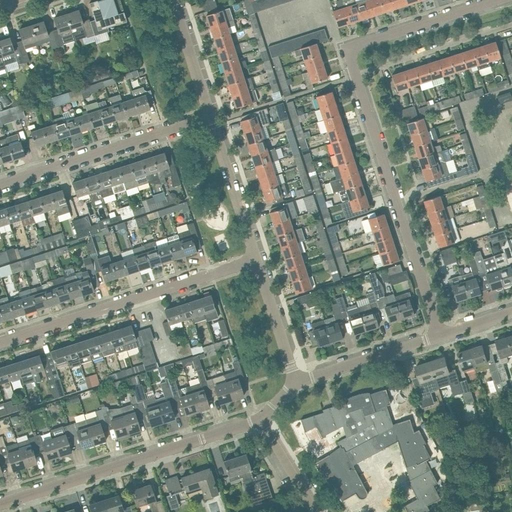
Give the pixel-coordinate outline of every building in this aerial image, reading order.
[(126,20),(119,0),(98,0),(89,3),(94,20),(90,22),(94,36),(109,31),(107,26),(126,20)] [(214,0),(201,0),(205,12),(217,8),(214,0)] [(254,13),(250,1),(249,0),(243,0),(242,0),(248,15),(254,13)] [(260,11),(256,0),(254,0),(250,1),(254,13),(260,11)] [(256,0),(260,11),(265,9),(262,0),(256,0)] [(262,0),(265,9),(271,7),(268,0),(262,0)] [(340,0),(336,1),(339,9),(332,12),(337,27),(349,23),(341,0),(340,0)] [(341,0),(349,23),(361,20),(354,0),(341,0)] [(372,16),(366,0),(354,0),(361,20),(372,16)] [(384,12),(379,0),(366,0),(372,16),(384,12)] [(379,0),(384,12),(395,9),(392,0),(379,0)] [(407,5),(404,0),(392,0),(395,9),(407,5)] [(228,8),(222,10),(206,16),(210,27),(232,20),(228,8)] [(78,11),(66,15),(67,18),(72,34),(74,40),(82,38),(86,36),(87,38),(93,36),(94,36),(90,22),(89,19),(82,21),(78,11)] [(251,24),(257,22),(254,13),(248,15),(251,24)] [(66,15),(54,18),(58,32),(53,34),(57,47),(63,45),(62,44),(74,40),(72,34),(67,18),(66,15)] [(233,20),(232,20),(210,27),(213,39),(229,34),(236,32),(234,25),(235,25),(233,20)] [(47,36),(43,22),(31,26),(37,45),(49,41),(52,49),(57,47),(53,34),(47,36)] [(19,30),(20,33),(23,44),(18,45),(24,66),(27,65),(26,63),(29,62),(25,49),(37,45),(31,26),(19,30)] [(255,38),(261,36),(258,27),(252,29),(255,38)] [(328,40),(324,29),(318,30),(322,42),(328,40)] [(316,44),(322,42),(318,30),(313,32),(316,44)] [(311,45),(316,44),(313,32),(307,34),(311,45)] [(233,45),(229,34),(213,39),(217,50),(233,45)] [(305,47),(311,45),(307,34),(302,36),(305,47)] [(265,48),(264,45),(261,36),(255,38),(258,50),(265,48)] [(300,49),(305,47),(302,36),(296,38),(300,49)] [(14,52),(9,38),(0,41),(0,50),(5,65),(16,61),(18,65),(19,65),(20,66),(21,66),(23,70),(25,69),(24,66),(18,45),(19,50),(14,52)] [(294,51),(300,49),(296,38),(290,39),(294,51)] [(501,50),(507,48),(504,38),(498,40),(501,50)] [(289,53),(294,51),(290,39),(285,41),(289,53)] [(283,54),(289,53),(285,41),(279,43),(283,54)] [(500,58),(495,42),(483,46),(488,61),(500,58)] [(283,54),(279,43),(274,45),(278,56),(283,54)] [(300,49),(294,51),(296,56),(302,54),(304,60),(320,55),(316,44),(311,45),(305,47),(300,49)] [(237,57),(233,45),(217,50),(221,62),(237,57)] [(272,58),(278,56),(274,45),(268,47),(272,58)] [(488,61),(483,46),(472,49),(477,65),(488,61)] [(262,61),(269,59),(265,48),(258,50),(262,61)] [(477,65),(472,49),(460,53),(465,69),(477,65)] [(465,69),(460,53),(449,57),(454,72),(465,69)] [(505,64),(511,62),(509,53),(502,55),(505,64)] [(323,67),(320,55),(304,60),(308,71),(323,67)] [(278,56),(272,58),(275,67),(281,65),(278,56)] [(239,62),(237,57),(221,62),(225,73),(240,68),(246,66),(244,61),(239,62)] [(454,72),(449,57),(437,61),(443,76),(454,72)] [(266,73),(272,71),(269,59),(262,61),(266,73)] [(443,76),(437,61),(426,64),(431,80),(443,76)] [(431,80),(426,64),(414,68),(419,84),(431,80)] [(481,75),(492,73),(490,66),(479,69),(481,75)] [(323,67),(308,71),(302,73),(303,79),(304,78),(308,89),(313,87),(311,83),(327,78),(323,67)] [(244,80),(240,68),(225,73),(228,85),(244,80)] [(279,81),(285,79),(281,68),(275,70),(279,81)] [(419,84),(414,68),(403,72),(408,87),(419,84)] [(137,70),(128,73),(124,74),(125,79),(139,75),(137,70)] [(107,77),(105,71),(88,76),(91,83),(107,77)] [(270,84),(276,82),(272,71),(266,73),(270,84)] [(403,72),(391,76),(396,91),(408,87),(403,72)] [(251,77),(244,80),(228,85),(232,96),(254,89),(251,77)] [(279,81),(280,83),(283,93),(289,91),(285,79),(279,81)] [(498,90),(509,86),(508,80),(496,84),(498,90)] [(276,82),(270,84),(272,93),(279,91),(276,82)] [(498,90),(496,84),(487,87),(489,93),(498,90)] [(475,97),(484,95),(482,88),(473,91),(475,97)] [(232,96),(236,108),(258,101),(254,89),(232,96)] [(475,97),(473,91),(464,94),(466,100),(475,97)] [(335,104),(331,92),(316,97),(319,109),(335,104)] [(509,92),(497,96),(499,104),(511,100),(509,92)] [(119,94),(108,98),(111,106),(115,120),(127,117),(122,102),(119,94)] [(150,109),(145,95),(133,99),(138,113),(150,109)] [(452,105),(461,102),(459,96),(450,99),(452,105)] [(138,113),(133,99),(122,102),(127,117),(138,113)] [(450,99),(446,100),(440,102),(442,108),(452,105),(450,99)] [(291,118),(297,116),(292,101),(286,103),(291,118)] [(23,110),(29,107),(27,103),(15,106),(19,119),(25,117),(23,110)] [(283,103),(275,105),(278,113),(285,110),(283,103)] [(429,112),(438,109),(436,103),(427,106),(429,112)] [(339,115),(335,104),(319,109),(323,120),(339,115)] [(417,116),(414,105),(396,110),(400,121),(417,116)] [(3,110),(5,115),(11,113),(14,120),(19,119),(15,106),(3,110)] [(115,120),(111,106),(99,110),(104,124),(115,120)] [(429,112),(427,106),(417,109),(419,116),(429,112)] [(266,108),(254,112),(255,116),(240,121),(244,133),(260,128),(269,125),(266,114),(268,113),(266,108)] [(68,111),(71,119),(65,121),(70,135),(81,131),(76,117),(74,109),(68,111)] [(104,124),(99,110),(88,113),(92,128),(104,124)] [(455,121),(461,119),(458,110),(452,112),(455,121)] [(92,128),(88,113),(76,117),(81,131),(92,128)] [(303,114),(297,116),(291,118),(294,129),(301,127),(299,122),(305,120),(303,114)] [(343,126),(339,115),(323,120),(327,132),(343,126)] [(64,116),(52,120),(54,125),(58,139),(70,135),(65,121),(64,116)] [(426,130),(425,128),(422,118),(407,123),(411,135),(426,130)] [(285,132),(292,130),(288,119),(282,121),(285,132)] [(461,119),(455,121),(458,130),(464,128),(461,119)] [(58,139),(54,125),(42,128),(47,143),(58,139)] [(346,138),(343,126),(327,132),(331,143),(346,138)] [(309,131),(303,133),(301,127),(294,129),(298,141),(305,139),(304,138),(311,137),(309,131)] [(47,143),(42,128),(30,132),(35,146),(47,143)] [(263,139),(260,128),(244,133),(248,145),(263,139)] [(284,139),(282,142),(283,145),(289,144),(295,142),(292,130),(285,132),(287,138),(284,139)] [(430,142),(426,130),(411,135),(414,147),(430,142)] [(6,137),(6,138),(13,160),(25,156),(18,133),(6,137)] [(462,144),(468,142),(465,133),(459,135),(462,144)] [(6,138),(0,139),(0,157),(2,163),(13,160),(6,138)] [(350,149),(346,138),(331,143),(334,154),(350,149)] [(267,151),(263,139),(248,145),(251,156),(267,151)] [(305,139),(298,141),(302,152),(308,150),(305,139)] [(299,153),(295,142),(289,144),(290,150),(292,155),(299,153)] [(432,147),(430,142),(414,147),(418,158),(441,151),(440,145),(432,147)] [(468,142),(462,144),(465,153),(471,151),(468,142)] [(251,156),(255,167),(271,162),(278,160),(275,148),(267,151),(251,156)] [(354,161),(350,149),(334,154),(338,166),(349,162),(354,161)] [(164,153),(152,157),(154,160),(160,181),(161,184),(166,183),(164,178),(165,177),(171,176),(172,187),(180,184),(170,151),(164,153)] [(445,162),(441,151),(418,158),(422,170),(445,162)] [(294,160),(288,162),(290,168),(296,166),(296,167),(302,165),(299,153),(292,155),(294,160)] [(305,164),(312,162),(309,153),(303,155),(305,164)] [(476,165),(473,156),(467,158),(470,167),(476,165)] [(152,157),(141,160),(142,164),(146,175),(148,183),(153,181),(154,183),(160,181),(154,160),(152,157)] [(141,160),(130,164),(131,168),(134,178),(137,186),(148,183),(146,175),(142,164),(141,160)] [(349,162),(338,166),(332,168),(336,179),(357,172),(354,161),(349,162)] [(274,174),(271,162),(255,167),(259,179),(274,174)] [(309,175),(315,173),(312,162),(305,164),(309,175)] [(422,170),(428,188),(454,180),(452,173),(448,174),(445,162),(422,170)] [(130,164),(118,168),(119,171),(125,190),(127,196),(139,192),(137,186),(134,178),(131,168),(130,164)] [(295,174),(298,173),(299,176),(305,174),(302,165),(296,167),(293,168),(295,174)] [(118,168),(107,171),(108,175),(114,194),(125,190),(119,171),(118,168)] [(462,170),(457,172),(459,178),(464,177),(465,176),(463,170),(462,170)] [(107,171),(95,175),(96,179),(103,197),(105,204),(116,200),(114,194),(108,175),(107,171)] [(336,179),(329,182),(333,193),(339,191),(356,185),(361,184),(357,172),(336,179)] [(313,187),(319,185),(315,173),(309,175),(313,187)] [(278,185),(274,174),(259,179),(262,190),(278,185)] [(95,175),(84,179),(85,182),(89,193),(91,201),(93,207),(105,204),(103,197),(96,179),(95,175)] [(84,179),(72,183),(73,186),(77,197),(89,193),(85,182),(84,179)] [(304,190),(310,188),(307,179),(301,181),(304,190)] [(262,190),(266,202),(288,195),(284,183),(278,185),(262,190)] [(361,184),(356,185),(339,191),(342,203),(349,200),(365,195),(361,184)] [(317,198),(323,196),(319,185),(313,187),(317,198)] [(479,196),(485,194),(482,185),(476,187),(479,196)] [(62,190),(50,194),(51,198),(55,208),(57,215),(69,212),(65,200),(62,190)] [(50,194),(39,198),(40,201),(43,212),(55,208),(51,198),(50,194)] [(485,194),(479,196),(482,205),(488,203),(485,194)] [(365,195),(349,200),(353,212),(369,207),(365,195)] [(308,203),(309,208),(307,209),(309,213),(311,212),(317,210),(312,196),(299,201),(301,205),(308,203)] [(321,210),(327,208),(323,196),(317,198),(321,210)] [(427,213),(443,207),(439,196),(423,201),(427,213)] [(39,198),(27,201),(29,205),(32,216),(34,223),(35,223),(46,220),(43,212),(40,201),(39,198)] [(78,219),(86,216),(81,200),(73,203),(78,219)] [(27,201),(16,205),(17,209),(21,219),(23,226),(34,223),(32,216),(29,205),(27,201)] [(186,202),(175,205),(177,211),(182,209),(183,213),(189,211),(186,202)] [(145,212),(157,208),(155,203),(144,207),(145,212)] [(16,205),(5,209),(6,212),(9,223),(21,219),(17,209),(16,205)] [(175,205),(167,208),(168,213),(177,211),(175,205)] [(134,216),(145,212),(144,207),(132,211),(134,216)] [(445,213),(443,207),(427,213),(431,224),(447,219),(455,216),(453,210),(445,213)] [(289,219),(285,208),(270,213),(273,224),(289,219)] [(327,208),(321,210),(326,225),(332,223),(327,208)] [(487,219),(493,217),(490,208),(484,210),(487,219)] [(5,209),(0,210),(0,233),(0,234),(11,230),(9,223),(6,212),(5,209)] [(321,222),(317,210),(311,212),(315,224),(321,222)] [(122,219),(134,216),(132,211),(121,214),(122,219)] [(148,220),(159,217),(157,211),(146,215),(148,220)] [(111,223),(122,219),(121,214),(109,218),(111,223)] [(383,214),(378,215),(368,219),(371,231),(387,226),(383,214)] [(148,220),(146,215),(135,218),(137,224),(137,227),(149,224),(148,220)] [(493,217),(487,219),(489,228),(496,226),(493,217)] [(83,237),(89,235),(83,218),(78,219),(83,237)] [(111,223),(109,218),(103,220),(97,222),(99,229),(105,227),(104,225),(111,223)] [(125,228),(137,224),(135,218),(123,222),(125,228)] [(77,239),(83,237),(78,219),(72,221),(77,239)] [(293,231),(289,219),(273,224),(277,236),(293,231)] [(450,231),(447,219),(431,224),(435,236),(450,231)] [(125,228),(123,222),(116,224),(118,230),(125,228)] [(318,235),(325,233),(321,222),(315,224),(318,235)] [(191,256),(190,254),(196,252),(193,242),(199,240),(193,223),(187,225),(188,229),(178,233),(178,234),(185,255),(185,258),(191,256)] [(391,237),(387,226),(371,231),(375,242),(391,237)] [(102,235),(109,233),(107,228),(105,228),(105,227),(99,229),(102,235)] [(301,228),(293,231),(277,236),(281,247),(296,242),(305,240),(301,228)] [(435,236),(438,247),(454,242),(450,231),(435,236)] [(322,247),(328,245),(325,233),(318,235),(322,247)] [(331,244),(338,242),(335,233),(328,234),(331,244)] [(185,255),(178,234),(166,238),(173,259),(185,255)] [(85,242),(85,243),(89,255),(95,253),(89,235),(83,237),(85,242)] [(83,237),(77,239),(68,242),(69,245),(66,246),(68,251),(71,250),(70,248),(85,243),(85,242),(83,237)] [(395,249),(391,237),(375,242),(379,254),(390,250),(395,249)] [(55,247),(66,243),(64,238),(53,242),(55,247)] [(173,259),(166,238),(155,242),(162,263),(173,259)] [(143,244),(143,246),(150,267),(162,263),(155,242),(155,241),(143,244)] [(53,242),(42,245),(43,250),(55,247),(53,242)] [(300,254),(296,242),(281,247),(284,259),(300,254)] [(338,242),(331,244),(334,252),(340,250),(338,242)] [(41,243),(36,245),(36,247),(30,249),(32,254),(43,250),(42,245),(41,243)] [(326,258),(332,256),(328,245),(322,247),(326,258)] [(57,255),(68,251),(66,246),(55,249),(57,255)] [(143,246),(132,249),(134,256),(139,270),(150,267),(143,246)] [(442,260),(454,256),(451,247),(439,251),(442,260)] [(502,249),(504,253),(493,256),(503,286),(504,286),(504,288),(510,286),(510,284),(511,283),(511,255),(509,247),(502,249)] [(17,259),(13,248),(6,250),(8,256),(9,261),(17,259)] [(58,259),(57,255),(55,249),(43,253),(47,263),(58,259)] [(395,249),(390,250),(379,254),(383,265),(398,260),(395,249)] [(481,256),(479,251),(473,253),(474,258),(480,274),(485,272),(491,290),(503,286),(493,256),(482,260),(481,256)] [(47,263),(43,253),(33,257),(35,262),(33,263),(35,268),(47,265),(46,263),(47,263)] [(304,265),(300,254),(284,259),(288,270),(304,265)] [(109,255),(97,258),(96,255),(90,257),(95,273),(101,271),(104,282),(116,278),(111,263),(109,255)] [(139,270),(134,256),(123,260),(127,274),(139,270)] [(329,270),(336,268),(332,256),(326,258),(329,270)] [(345,265),(343,258),(342,256),(336,258),(339,267),(345,265)] [(33,263),(35,262),(33,257),(21,260),(23,266),(33,263)] [(84,259),(87,270),(81,272),(83,279),(77,281),(82,295),(94,291),(89,275),(95,273),(90,257),(84,259)] [(467,260),(471,272),(460,275),(462,282),(463,282),(468,298),(480,294),(475,278),(474,276),(480,274),(474,258),(467,260)] [(12,270),(23,266),(21,260),(10,264),(12,270)] [(127,274),(123,260),(111,263),(116,278),(127,274)] [(347,271),(359,267),(357,261),(345,265),(339,267),(343,278),(349,276),(347,271)] [(11,270),(12,270),(10,264),(0,267),(0,272),(1,277),(12,274),(11,270)] [(385,269),(388,276),(402,272),(400,264),(385,269)] [(308,277),(304,265),(288,270),(292,282),(308,277)] [(336,268),(329,270),(333,282),(340,280),(336,268)] [(376,279),(374,273),(367,275),(373,291),(378,307),(379,310),(384,308),(389,323),(401,319),(394,297),(393,294),(384,297),(383,292),(383,288),(381,284),(378,281),(376,279)] [(66,284),(63,276),(52,280),(59,302),(71,299),(66,284)] [(308,277),(292,282),(296,293),(311,288),(308,277)] [(46,282),(47,283),(42,285),(48,306),(59,302),(52,280),(46,282)] [(82,295),(77,281),(66,284),(71,299),(82,295)] [(463,282),(462,282),(451,286),(456,302),(468,298),(463,282)] [(35,287),(37,294),(32,295),(37,310),(48,306),(42,285),(35,287)] [(366,293),(369,304),(358,307),(366,331),(378,327),(372,309),(378,307),(373,291),(366,293)] [(297,297),(299,304),(314,300),(312,292),(297,297)] [(409,292),(399,295),(394,297),(401,319),(414,315),(409,300),(411,299),(409,292)] [(15,301),(10,302),(9,303),(14,317),(26,313),(21,299),(20,295),(14,297),(15,301)] [(37,310),(32,295),(21,299),(26,313),(37,310)] [(211,295),(199,299),(200,303),(206,319),(205,319),(206,321),(218,317),(211,295)] [(0,299),(0,313),(2,321),(14,317),(9,303),(10,302),(9,297),(0,299)] [(206,319),(199,299),(187,303),(192,317),(194,323),(205,319),(206,319)] [(358,307),(346,311),(343,301),(337,303),(342,319),(348,317),(354,335),(366,331),(358,307)] [(192,317),(187,303),(176,307),(181,321),(192,317)] [(337,303),(330,305),(333,317),(323,320),(330,342),(342,338),(337,323),(336,323),(335,321),(342,319),(337,303)] [(181,321),(176,307),(164,310),(168,321),(169,325),(181,321)] [(314,345),(316,345),(317,344),(318,346),(330,342),(323,320),(320,321),(311,324),(313,331),(308,332),(311,343),(313,342),(314,345)] [(169,325),(168,321),(162,323),(166,335),(172,334),(169,325)] [(133,333),(131,326),(119,329),(126,350),(137,347),(138,346),(137,345),(133,333)] [(154,339),(153,337),(150,327),(144,329),(148,341),(149,341),(154,339)] [(126,350),(119,329),(108,333),(113,347),(115,354),(126,350)] [(142,343),(148,341),(144,329),(139,331),(142,343)] [(137,345),(142,343),(139,331),(133,333),(137,345)] [(113,347),(108,333),(97,337),(101,351),(113,347)] [(101,351),(97,337),(85,340),(91,360),(103,356),(101,351)] [(496,341),(499,352),(496,353),(499,362),(495,363),(497,369),(502,382),(508,380),(503,364),(507,363),(508,361),(506,356),(511,354),(511,349),(509,341),(508,337),(496,341)] [(91,360),(85,340),(74,344),(78,358),(80,364),(91,360)] [(148,341),(142,343),(137,345),(138,346),(137,347),(139,350),(151,346),(149,341),(148,341)] [(214,344),(216,349),(227,345),(225,341),(214,344)] [(78,358),(74,344),(62,348),(67,362),(78,358)] [(476,369),(477,373),(489,369),(482,345),(470,349),(476,369)] [(140,356),(153,352),(151,346),(139,350),(140,356)] [(67,362),(62,348),(51,352),(55,366),(67,362)] [(190,349),(184,351),(178,352),(180,358),(192,354),(190,349)] [(470,349),(458,353),(464,372),(473,369),(476,369),(470,349)] [(142,361),(154,357),(153,352),(140,356),(142,361)] [(38,353),(31,355),(32,357),(27,359),(32,373),(35,382),(40,381),(37,372),(44,369),(38,353)] [(144,366),(156,362),(154,357),(142,361),(143,364),(144,366)] [(449,371),(444,357),(430,362),(437,384),(439,389),(450,385),(454,396),(463,392),(461,385),(460,382),(455,369),(449,371)] [(27,359),(16,363),(21,377),(20,377),(22,383),(27,382),(25,375),(32,373),(27,359)] [(232,362),(235,371),(223,375),(232,400),(243,396),(239,385),(245,383),(238,360),(232,362)] [(146,372),(158,368),(156,362),(144,366),(145,370),(146,372)] [(420,381),(415,383),(414,381),(413,381),(420,401),(433,397),(431,393),(439,390),(439,389),(437,384),(430,362),(416,367),(420,381)] [(21,377),(16,363),(5,366),(9,381),(20,377),(21,377)] [(145,370),(144,366),(143,364),(132,367),(134,373),(145,370)] [(0,383),(9,381),(5,366),(0,367),(0,383)] [(168,375),(166,366),(159,368),(161,377),(168,375)] [(122,377),(134,373),(132,367),(120,371),(122,377)] [(197,371),(200,383),(189,386),(197,411),(209,407),(205,396),(211,394),(204,374),(202,369),(197,371)] [(497,369),(490,372),(494,381),(497,393),(505,391),(502,382),(497,369)] [(111,380),(122,377),(120,371),(109,375),(111,380)] [(223,375),(209,379),(207,373),(204,374),(211,394),(216,392),(220,404),(232,400),(223,375)] [(160,383),(164,397),(155,400),(163,422),(174,419),(171,407),(176,405),(167,377),(164,378),(165,382),(160,383)] [(175,381),(172,382),(170,377),(167,377),(176,405),(182,404),(186,415),(197,411),(189,386),(178,390),(175,381)] [(59,397),(65,395),(59,378),(53,379),(59,397)] [(88,388),(100,384),(98,378),(86,382),(88,388)] [(59,397),(53,379),(47,381),(53,399),(59,397)] [(460,382),(461,385),(463,392),(464,394),(471,392),(467,379),(460,382)] [(88,388),(86,382),(74,386),(76,392),(88,388)] [(141,384),(132,387),(135,396),(142,416),(147,415),(151,426),(163,422),(155,400),(154,397),(146,399),(141,384)] [(323,412),(300,420),(304,432),(305,432),(308,430),(311,429),(311,428),(310,426),(314,424),(321,437),(343,426),(346,437),(337,442),(340,447),(329,455),(314,463),(314,464),(321,477),(323,475),(331,489),(333,487),(341,502),(342,502),(355,494),(357,497),(358,497),(358,498),(359,498),(360,498),(360,499),(361,499),(362,499),(362,498),(363,498),(364,498),(364,497),(365,497),(365,496),(366,496),(366,495),(366,494),(367,494),(367,493),(367,492),(366,492),(366,491),(355,469),(354,470),(352,465),(397,442),(410,480),(407,481),(417,499),(404,506),(406,511),(425,511),(429,510),(427,506),(440,499),(439,497),(433,485),(437,483),(426,461),(431,458),(424,445),(426,444),(419,430),(413,433),(409,420),(392,425),(386,406),(390,405),(386,389),(369,395),(369,393),(358,395),(354,396),(343,401),(344,402),(344,403),(343,403),(336,406),(336,407),(332,409),(330,409),(329,408),(322,410),(323,412)] [(129,397),(132,404),(120,408),(129,437),(141,433),(136,418),(142,416),(135,396),(129,397)] [(42,403),(40,399),(40,397),(28,401),(30,407),(42,403)] [(30,407),(28,401),(21,403),(23,409),(30,407)] [(7,414),(14,412),(13,406),(5,408),(7,414)] [(108,407),(105,407),(101,408),(101,409),(107,428),(113,426),(118,440),(129,437),(120,408),(119,408),(108,410),(108,407)] [(95,411),(96,416),(86,420),(93,441),(94,445),(105,441),(102,429),(107,428),(101,409),(95,411)] [(94,445),(93,441),(86,420),(68,425),(73,439),(79,437),(82,448),(94,445)] [(63,426),(51,430),(53,438),(59,456),(60,456),(68,454),(67,453),(71,452),(67,441),(73,439),(68,425),(63,427),(63,426)] [(53,438),(42,442),(40,435),(34,436),(38,450),(44,448),(48,460),(59,456),(53,438)] [(28,438),(29,439),(17,443),(25,467),(36,463),(33,452),(38,450),(34,436),(28,438)] [(17,443),(6,447),(5,445),(0,447),(0,449),(4,461),(10,459),(13,471),(25,467),(17,443)] [(251,469),(246,454),(223,461),(226,471),(230,482),(242,477),(244,482),(253,478),(251,471),(252,470),(252,469),(251,469)] [(181,479),(178,480),(177,476),(165,481),(168,490),(169,495),(185,490),(185,491),(201,486),(205,498),(218,494),(212,478),(209,469),(181,478),(181,479)] [(253,478),(244,482),(243,482),(251,506),(263,502),(273,499),(264,474),(257,477),(253,478)] [(151,511),(166,511),(162,500),(155,502),(150,485),(132,491),(137,506),(149,502),(151,511)] [(122,509),(118,496),(104,500),(107,511),(132,511),(131,506),(122,509)] [(107,511),(104,500),(89,505),(91,511),(107,511)]
